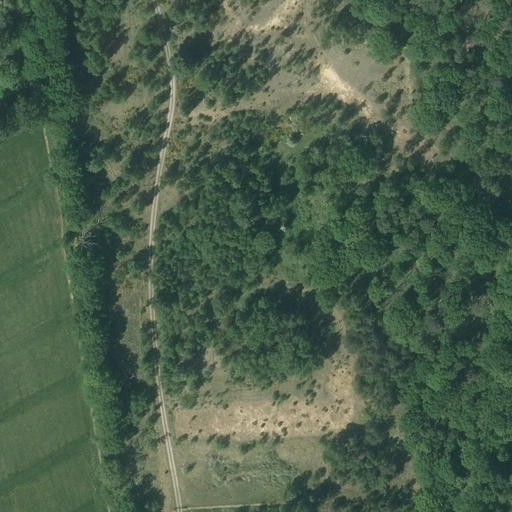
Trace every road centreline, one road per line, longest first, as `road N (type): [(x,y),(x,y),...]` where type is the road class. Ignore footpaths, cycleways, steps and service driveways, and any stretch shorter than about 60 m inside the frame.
road 1 (track): [(153,0),(171,103),(149,250),(174,511)]
road 2 (track): [(487,511),(511,371)]
